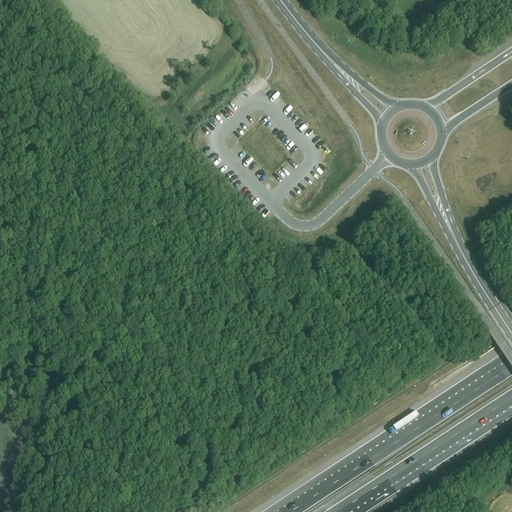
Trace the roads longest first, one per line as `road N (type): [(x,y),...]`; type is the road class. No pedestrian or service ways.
road 1 (motorway): [(511,366),(290,511)]
road 2 (motorway): [(338,511),(511,398)]
